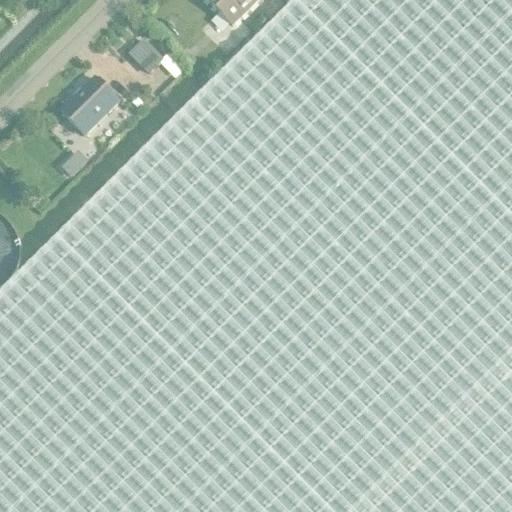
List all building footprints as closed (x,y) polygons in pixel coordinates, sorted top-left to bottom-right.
[(511,511),(511,0),(302,0),(0,301),(0,511),(511,511)] [(273,0),(205,0),(205,1),(233,29),(262,0),(269,0),(271,2),(273,0)] [(146,46),(133,58),(149,76),(162,63),(146,46)] [(119,105),(96,82),(62,116),(85,139),(119,105)] [(90,165),(79,155),(62,172),(73,182),(90,165)]
